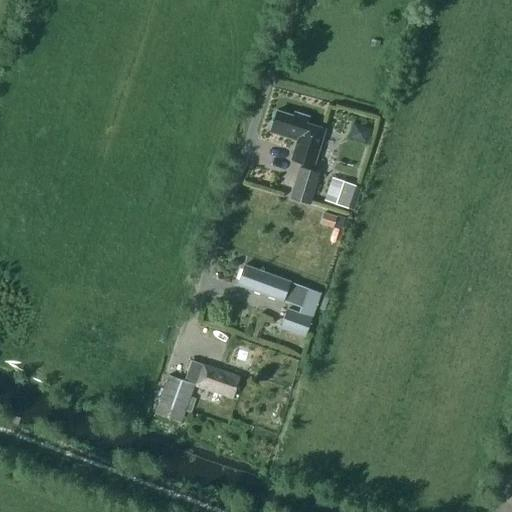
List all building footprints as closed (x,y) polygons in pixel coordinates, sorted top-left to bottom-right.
[(297,140),(291,159),(313,166),(325,130),(306,124),(309,117),(294,112),(293,116),(277,111),(270,132),(297,140)] [(289,198),(309,204),(319,172),(299,165),(289,198)] [(325,199),(336,204),(354,209),(361,187),(332,177),(325,199)] [(310,318),(319,293),(244,266),(238,284),(301,307),(299,314),(287,310),(281,327),(304,335),(310,318)] [(191,360),(184,380),(194,384),(232,397),(239,377),(191,360)] [(155,414),(180,423),(194,384),(184,380),(169,375),(155,414)]
